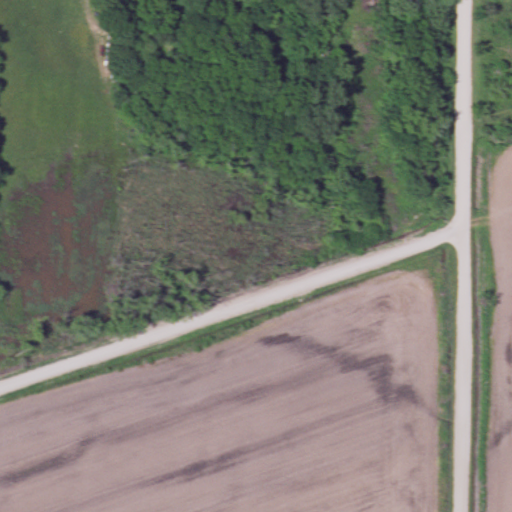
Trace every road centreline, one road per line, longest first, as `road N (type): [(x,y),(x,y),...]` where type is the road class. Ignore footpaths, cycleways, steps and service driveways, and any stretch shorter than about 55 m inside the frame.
road 1 (residential): [(457,511),(462,0)]
road 2 (residential): [(0,386),(460,231)]
